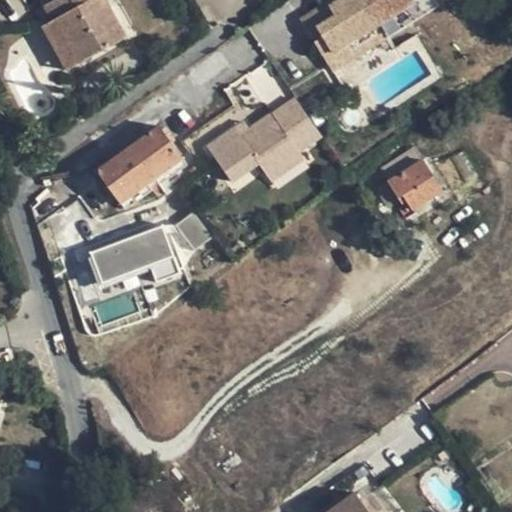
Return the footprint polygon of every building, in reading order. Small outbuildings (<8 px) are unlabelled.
[(58,0),(47,6),(56,22),(79,66),(125,40),(102,0),(58,0)] [(287,0),(301,21),(327,4),(324,0),(287,0)] [(327,4),(301,21),(299,22),(308,36),(317,31),(332,55),(350,44),(352,48),(381,30),(378,26),(419,0),(343,0),(330,8),(327,4)] [(332,55),(322,39),(314,45),(332,73),(438,6),(434,0),(419,0),(378,26),(381,30),(352,48),(350,44),(332,55)] [(66,73),(79,66),(56,22),(42,30),(66,73)] [(293,98),(249,130),(243,122),(207,148),(231,182),(256,164),(270,183),(303,159),(299,154),(321,138),(293,98)] [(159,129),(99,172),(121,204),(181,162),(159,129)] [(423,160),(413,142),(377,165),(387,181),(423,160)] [(423,160),(387,181),(398,199),(404,196),(407,202),(413,211),(444,192),(424,159),(423,160)] [(402,205),(407,202),(404,196),(398,199),(402,205)] [(197,211),(177,226),(195,252),(216,236),(197,211)] [(163,225),(91,252),(103,282),(151,265),(157,281),(181,273),(163,225)] [(146,511),(138,494),(120,502),(125,511),(146,511)] [(371,511),(357,494),(332,511),(371,511)]
